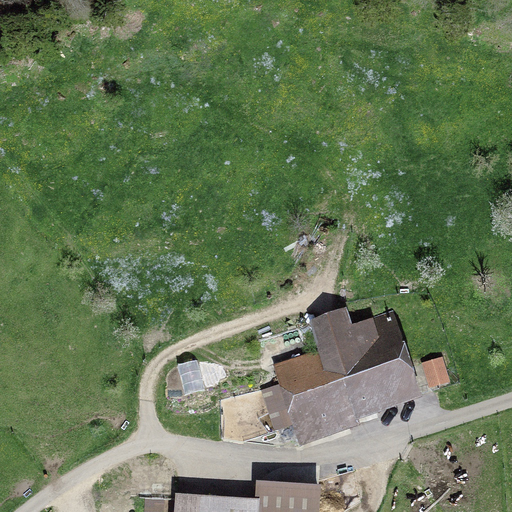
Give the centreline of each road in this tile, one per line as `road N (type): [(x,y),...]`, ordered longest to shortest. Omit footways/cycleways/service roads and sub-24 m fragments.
road 1 (unclassified): [(24,511),(79,473),(150,441),(325,454),(511,397)]
road 2 (track): [(150,441),(143,394),(160,358),(234,323),(319,303),(329,270)]
